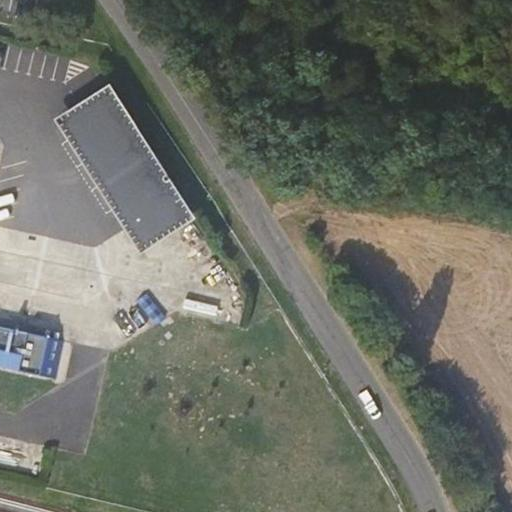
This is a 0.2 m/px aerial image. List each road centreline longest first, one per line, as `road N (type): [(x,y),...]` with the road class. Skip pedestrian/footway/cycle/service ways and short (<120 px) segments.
road 1 (tertiary): [(108,0),(227,170),(405,453),(433,511)]
road 2 (unknown): [(0,90),(25,98),(40,115),(46,222)]
